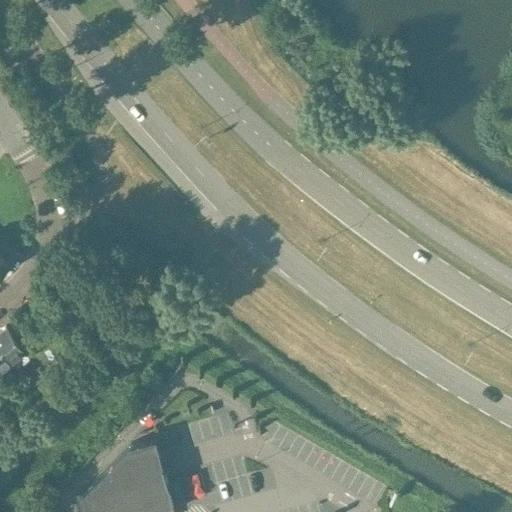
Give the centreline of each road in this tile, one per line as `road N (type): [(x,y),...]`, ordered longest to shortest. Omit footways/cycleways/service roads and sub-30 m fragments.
road 1 (secondary): [(53,0),(231,213),(405,354),(511,418)]
road 2 (secondary): [(511,321),(250,132),(132,0)]
road 3 (unclassified): [(21,281),(46,246),(48,207),(0,107)]
